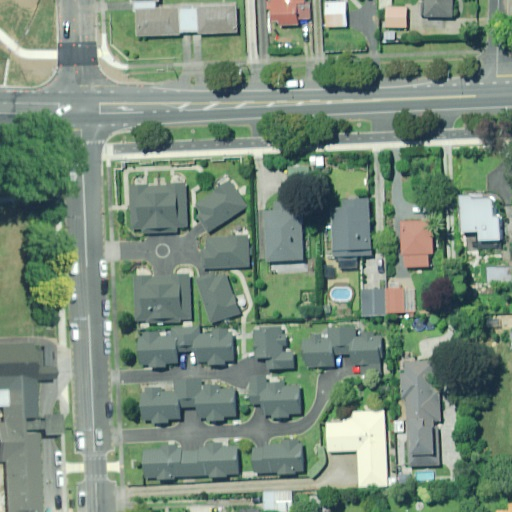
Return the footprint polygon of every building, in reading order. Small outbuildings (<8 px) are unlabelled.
[(165,2),(170,2),(169,0),(138,0),(139,9),(142,9),(144,38),(187,36),(187,33),(196,33),(205,32),(205,34),(244,32),(242,3),(203,5),(203,8),(195,9),(187,9),(187,6),(165,8),(165,2)] [(305,26),(305,20),(317,20),(317,3),(312,3),(312,0),(278,0),(279,22),(284,22),(284,26),(305,26)] [(459,18),(459,0),(431,0),(431,3),(426,3),(426,17),(459,18)] [(353,27),(353,2),(332,2),(332,27),(353,27)] [(414,28),(415,8),(394,7),(393,27),(414,28)] [(402,32),(389,31),(389,41),(402,42),(402,32)] [(317,191),(316,166),(295,167),(295,192),(317,191)] [(208,214),(202,217),(213,234),(254,208),(237,182),(202,205),(208,214)] [(138,231),(147,230),(147,235),(185,235),(185,230),(194,230),(194,185),(137,186),(138,231)] [(365,269),(365,257),(379,257),(378,199),(350,199),(350,209),(339,209),(339,257),(345,257),(345,270),(365,269)] [(498,200),(466,199),(465,232),(485,233),(485,241),(505,241),(506,220),(498,220),(498,200)] [(312,269),(309,210),(272,211),(275,271),(312,269)] [(437,267),(435,221),(408,222),(409,268),(437,267)] [(256,267),(254,236),(212,239),(212,249),(207,249),(209,270),(256,267)] [(339,280),(340,264),(327,263),(326,280),(339,280)] [(247,314),(233,274),(222,277),(221,273),(202,279),(217,324),(247,314)] [(188,325),(187,319),(197,319),(196,276),(140,277),(142,323),(150,323),(150,326),(188,325)] [(406,288),(406,282),(394,282),(394,290),(368,290),(368,317),(399,316),(399,314),(420,313),(420,288),(406,288)] [(362,332),(362,326),(335,326),(335,339),(310,340),(311,368),(341,367),(341,356),(357,355),(357,366),(367,366),(367,376),(389,376),(388,332),(362,332)] [(215,366),(234,365),(234,362),(242,361),(240,330),(206,331),(206,327),(179,328),(179,331),(145,333),(147,369),(173,367),(173,364),(189,363),(188,346),(201,346),(202,363),(214,363),(215,366)] [(294,337),(287,327),(260,328),(261,359),(273,358),(273,370),(301,369),(301,351),(294,352),(294,337)] [(440,328),(427,327),(425,337),(439,339),(440,328)] [(0,461),(5,462),(7,511),(39,511),(36,433),(21,434),(20,417),(35,416),(33,380),(53,379),(52,366),(39,367),(38,351),(31,351),(31,342),(0,343),(0,461)] [(407,399),(412,399),(417,466),(449,463),(442,361),(409,364),(410,372),(405,373),(407,399)] [(272,381),(272,376),(257,376),(257,404),(268,404),(268,418),(295,418),(295,414),(308,414),(308,386),(291,386),(291,381),(272,381)] [(148,388),(148,421),(157,421),(157,425),(178,425),(177,419),(188,418),(187,408),(203,408),(203,421),(244,421),(243,389),(225,389),(225,385),(208,386),(208,380),(181,380),(181,390),(168,390),(168,388),(148,388)] [(394,478),(392,411),(358,412),(333,413),(334,452),(363,451),(365,487),(402,486),(402,478),(394,478)] [(410,421),(400,421),(399,433),(409,433),(410,421)] [(310,441),(289,441),(289,445),(260,445),(260,473),(302,474),(302,470),(310,470),(310,441)] [(182,477),(216,476),(216,480),(234,479),(234,475),(246,475),(245,445),(222,445),(222,447),(184,449),(183,446),(168,446),(168,450),(150,450),(151,478),(164,478),(164,482),(182,481),(182,477)] [(296,511),(297,492),(270,492),(270,511),(296,511)] [(511,511),(511,503),(502,504),(501,511),(511,511)]
